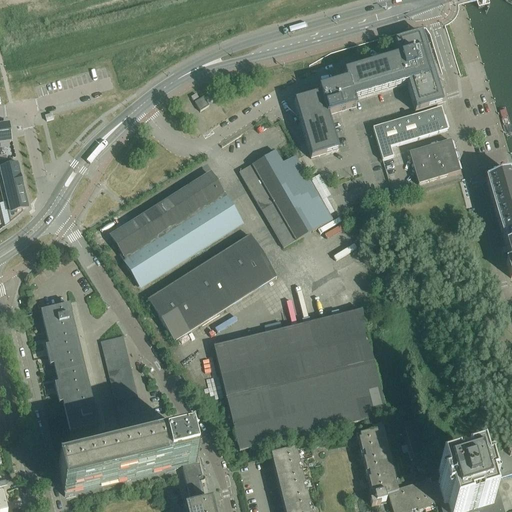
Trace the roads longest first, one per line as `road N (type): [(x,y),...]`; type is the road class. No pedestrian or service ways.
road 1 (residential): [(511,308),(427,4)]
road 2 (residential): [(229,511),(217,463),(116,311)]
road 3 (residential): [(52,511),(0,291)]
road 4 (secondary): [(409,9),(383,5),(252,42),(204,66)]
road 5 (secondary): [(204,66),(259,57),(409,9)]
road 6 (residential): [(0,358),(38,511)]
road 7 (secondary): [(98,143),(204,66)]
